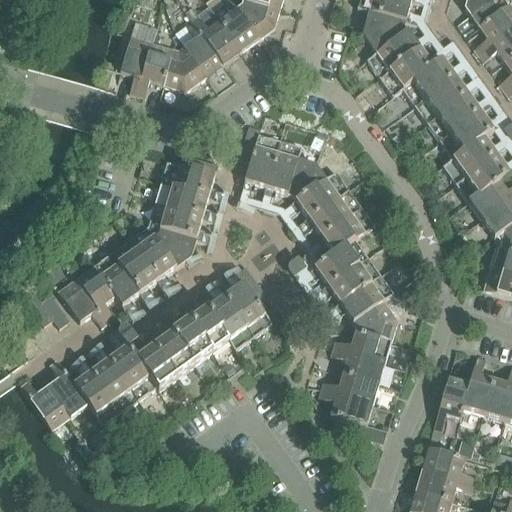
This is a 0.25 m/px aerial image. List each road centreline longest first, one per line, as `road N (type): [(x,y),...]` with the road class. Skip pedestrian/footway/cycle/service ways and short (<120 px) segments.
road 1 (residential): [(446,318),(415,207),(340,101),(304,77)]
road 2 (residential): [(379,511),(446,318)]
road 3 (residential): [(136,129),(178,128),(253,87),(304,77)]
road 4 (residential): [(317,511),(249,422),(203,455)]
road 5 (residential): [(0,96),(136,129)]
